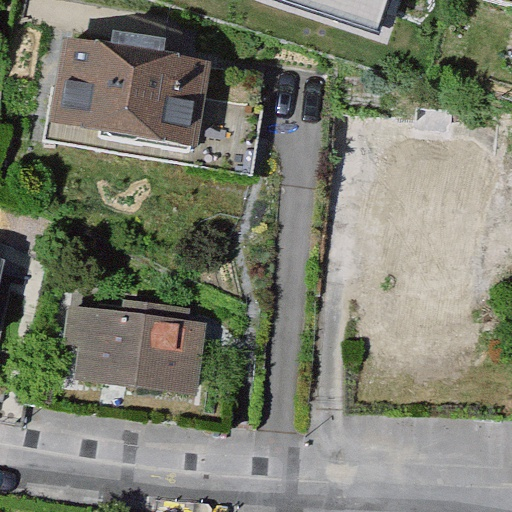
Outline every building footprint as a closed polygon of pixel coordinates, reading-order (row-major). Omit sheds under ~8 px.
[(392,0),(293,0),(383,29),(392,0)] [(511,0),(492,0),(490,9),(511,16),(511,0)] [(210,68),(68,46),(53,141),(253,172),(263,109),(205,99),(210,68)] [(511,229),(511,173),(378,165),(371,278),(508,287),(511,229)] [(131,330),(75,322),(67,379),(130,388),(125,416),(233,432),(239,389),(213,385),(221,326),(134,313),(131,330)]
